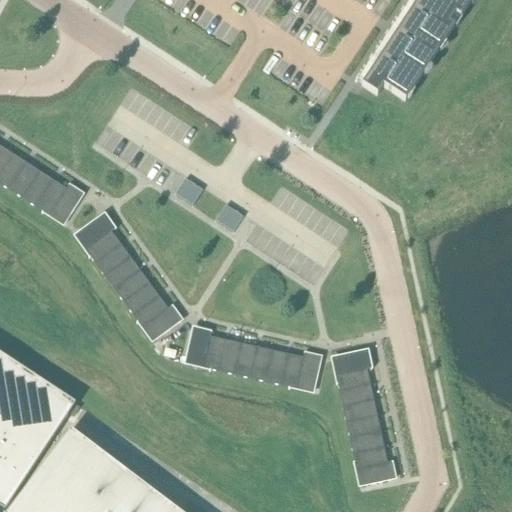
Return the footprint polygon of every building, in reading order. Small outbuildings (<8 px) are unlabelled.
[(418,0),(362,87),(377,97),(383,88),(405,103),(407,100),(401,97),(407,88),(413,91),(422,76),(417,73),(423,63),(428,67),(438,52),(433,49),(439,39),(444,43),(454,28),(449,25),(455,15),(460,19),(470,4),(465,1),(465,0),(418,0)] [(0,175),(13,156),(0,147),(0,175)] [(0,185),(9,191),(26,165),(13,156),(0,175),(0,185)] [(9,191),(22,200),(40,173),(26,165),(9,191)] [(53,182),(40,173),(22,200),(36,209),(53,182)] [(49,217),(66,191),(66,190),(53,182),(36,209),(42,213),(41,214),(43,215),(43,214),(49,217)] [(69,186),(66,190),(66,191),(49,217),(63,226),(82,196),(69,188),(70,186),(69,186)] [(86,252),(111,234),(112,234),(116,231),(115,230),(114,230),(105,218),(76,239),(86,252)] [(121,246),(112,234),(111,234),(86,252),(90,258),(89,259),(89,260),(91,259),(95,265),(121,246)] [(95,265),(105,278),(130,259),(121,246),(95,265)] [(114,291),(140,272),(130,259),(105,278),(114,291)] [(124,304),(149,285),(140,272),(114,291),(124,304)] [(133,317),(159,298),(149,285),(124,304),(133,317)] [(159,298),(133,317),(138,323),(137,324),(137,325),(139,324),(143,330),(168,311),(168,310),(159,298)] [(152,343),(181,322),(172,309),(173,308),(172,307),(168,310),(168,311),(143,330),(152,343)] [(203,369),(210,338),(211,333),(210,333),(210,334),(195,331),(187,366),(203,369)] [(225,342),(210,338),(203,369),(209,371),(209,372),(210,372),(210,371),(218,373),(225,342)] [(234,376),(241,345),(225,342),(218,373),(234,376)] [(249,380),(257,349),(241,345),(234,376),(249,380)] [(249,380),(265,384),(272,352),(257,349),(249,380)] [(288,356),(272,352),(265,384),(281,387),(288,356)] [(304,354),(303,359),(296,391),(312,394),(320,359),(305,356),(305,354),(304,354)] [(371,369),(367,354),(332,362),(336,378),(367,371),(372,370),(372,369),(371,369)] [(0,510),(2,511),(4,511),(75,406),(0,356),(0,510)] [(296,391),(303,359),(288,356),(281,387),(288,389),(288,390),(289,391),(290,389),(296,391)] [(367,371),(336,378),(337,385),(336,385),(336,386),(337,386),(339,394),(370,387),(367,371)] [(342,409),(374,402),(370,387),(339,394),(342,409)] [(346,425),(377,418),(374,402),(342,409),(346,425)] [(381,434),(377,418),(346,425),(349,440),(381,434)] [(175,511),(70,432),(9,511),(175,511)] [(349,440),(353,456),(384,449),(381,434),(349,440)] [(387,464),(384,449),(353,456),(354,464),(353,464),(353,466),(355,465),(356,472),(387,465),(387,464)] [(387,465),(356,472),(360,488),(395,480),(392,465),(393,465),(393,463),(387,464),(387,465)]
